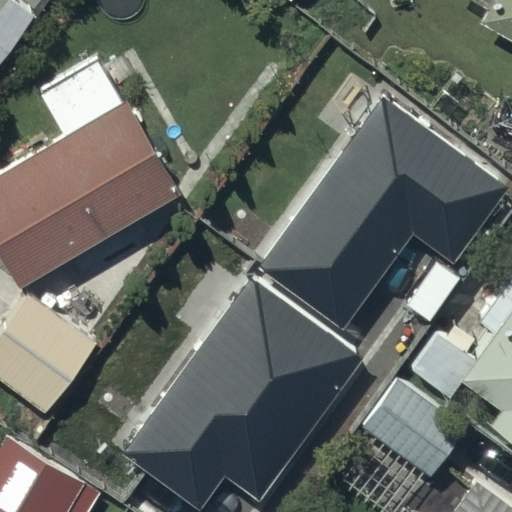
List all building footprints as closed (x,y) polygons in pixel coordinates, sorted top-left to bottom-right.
[(19,0),(0,0),(0,57),(34,11),(19,0)] [(474,19),(511,40),(511,0),(474,0),(483,5),(474,19)] [(121,102),(96,59),(39,91),(64,134),(0,170),(0,256),(17,286),(178,195),(123,100),(121,102)] [(453,252),(508,176),(383,86),(257,259),(341,319),(411,222),(453,252)] [(261,496),(362,357),(240,268),(116,439),(198,498),(221,467),(261,496)] [(431,332),(406,368),(446,396),(457,380),(495,407),(482,426),(511,446),(511,288),(505,284),(477,324),(487,331),(469,359),(431,332)] [(28,292),(0,328),(0,377),(44,411),(95,343),(28,292)] [(393,376),(358,425),(425,474),(461,425),(393,376)] [(3,433),(0,438),(0,511),(84,511),(98,489),(3,433)] [(511,511),(511,510),(472,481),(449,511),(511,511)]
